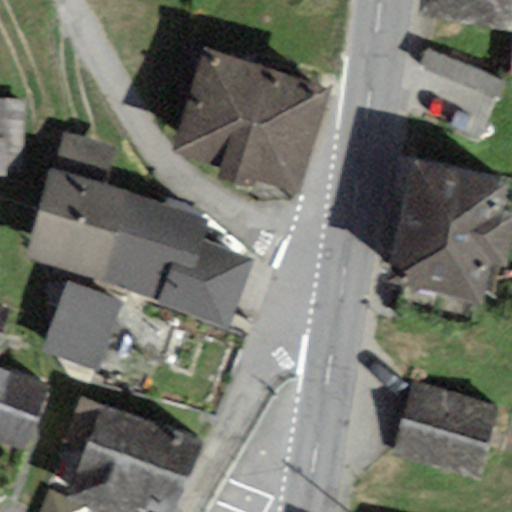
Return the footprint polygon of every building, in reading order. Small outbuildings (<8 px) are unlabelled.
[(511,20),(511,0),(419,0),(417,19),(511,31),(511,20)] [(332,88),(204,49),(171,154),(220,169),(216,179),(252,190),(255,182),(298,196),(332,88)] [(501,83),(426,50),(409,84),(483,121),(501,83)] [(66,134),(55,171),(102,185),(113,148),(66,134)] [(507,183),(412,160),(383,283),(481,306),(490,265),(504,268),(511,234),(511,212),(501,210),(507,183)] [(55,171),(49,169),(22,256),(100,280),(128,193),(102,185),(55,171)] [(207,220),(128,193),(100,280),(157,299),(155,306),(230,331),(253,262),(199,243),(207,220)] [(120,304),(64,283),(39,349),(95,370),(120,304)] [(50,389),(0,366),(0,443),(22,453),(50,389)] [(497,408),(411,384),(391,454),(478,478),(497,408)] [(202,443),(81,399),(47,491),(104,511),(135,511),(141,498),(177,511),(202,443)]
